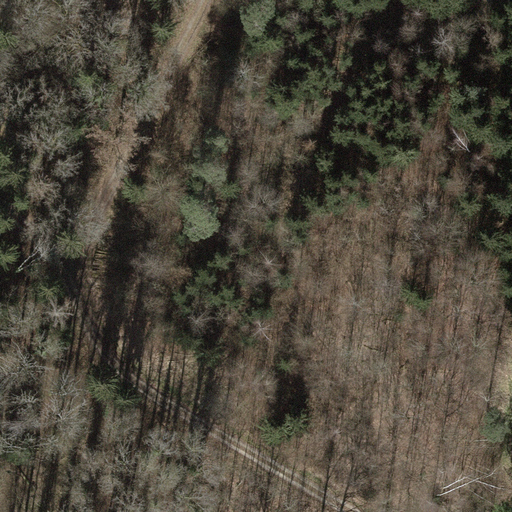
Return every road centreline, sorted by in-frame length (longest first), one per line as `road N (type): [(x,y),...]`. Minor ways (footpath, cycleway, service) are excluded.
road 1 (track): [(363,511),(128,380),(83,324),(71,271),(0,171)]
road 2 (track): [(71,271),(195,0)]
